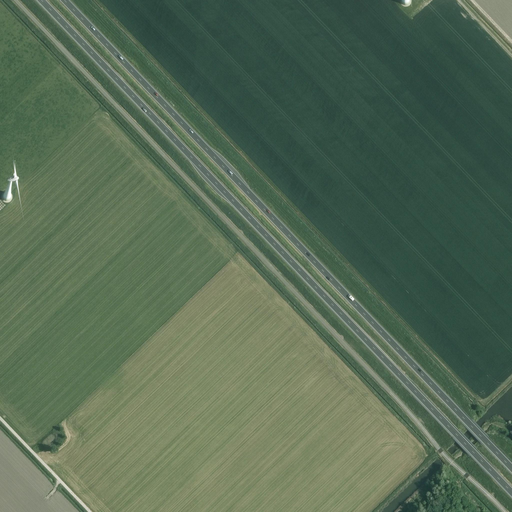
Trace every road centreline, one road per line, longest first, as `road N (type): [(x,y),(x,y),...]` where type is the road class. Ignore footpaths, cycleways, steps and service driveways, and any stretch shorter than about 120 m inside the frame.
road 1 (unclassified): [(502,511),(16,0)]
road 2 (trunk): [(39,0),(511,492)]
road 3 (trunk): [(511,469),(65,0)]
